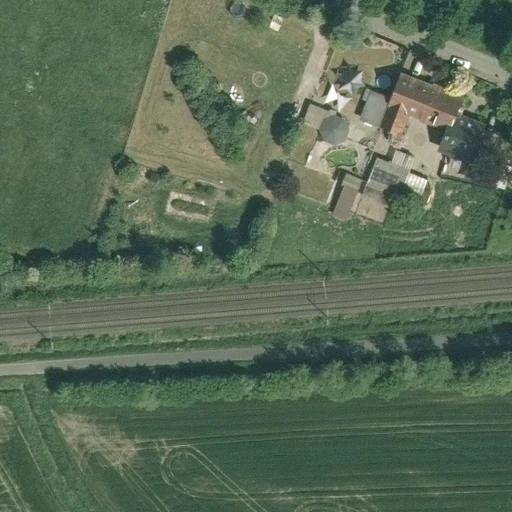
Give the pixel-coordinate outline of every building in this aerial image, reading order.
[(461,99),(396,76),(377,127),(402,136),(409,117),(444,130),(449,132),(455,114),(461,99)] [(321,130),(318,137),(340,146),(351,121),(310,104),(302,123),(321,130)] [(484,123),(455,114),(449,132),(444,130),(437,151),(469,161),(471,162),(481,131),(484,123)] [(495,135),(481,131),(471,162),(469,161),(467,166),(485,171),(495,135)] [(388,167),(377,163),(367,187),(416,206),(426,180),(407,173),(412,159),(393,152),(388,167)] [(347,220),(358,179),(343,175),(332,217),(347,220)]
